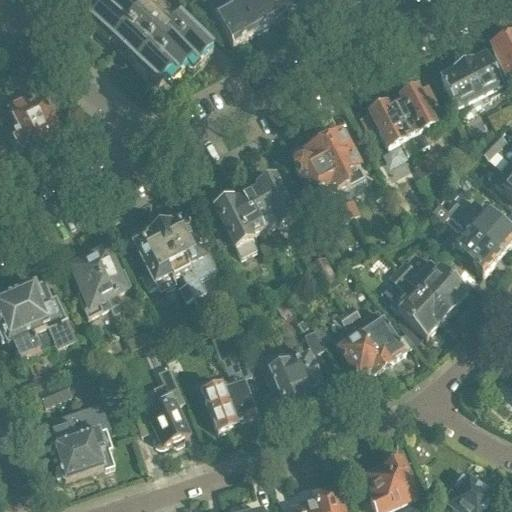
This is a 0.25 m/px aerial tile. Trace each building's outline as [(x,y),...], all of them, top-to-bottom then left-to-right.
[(167,38),(142,14),(155,0),(154,0),(115,0),(91,26),(100,35),(96,38),(109,50),(112,47),(137,69),(134,73),(146,85),(150,81),(159,90),(173,75),(178,80),(192,66),(197,71),(213,54),(180,24),(167,38)] [(236,6),(232,0),(226,0),(209,10),(215,20),(233,52),(254,40),(236,6)] [(232,0),(236,6),(237,6),(254,40),(277,26),(261,0),(232,0)] [(261,0),(277,26),(298,14),(289,0),(261,0)] [(511,38),(511,39),(502,44),(500,49),(492,53),(509,87),(511,85),(511,38)] [(480,105),(482,110),(491,105),(490,104),(504,97),(490,69),(491,69),(489,65),(488,65),(485,60),(483,61),(479,59),(473,62),(472,66),(463,71),(468,81),(480,105)] [(468,81),(463,71),(453,76),(449,74),(443,77),(443,81),(441,83),(458,117),(460,115),(463,123),(467,124),(473,121),(474,117),(484,112),(482,110),(480,105),(468,81)] [(418,156),(419,156),(429,151),(423,138),(436,132),(426,112),(435,108),(427,92),(418,97),(417,96),(401,104),(403,108),(396,112),(418,156)] [(29,112),(26,106),(9,114),(20,134),(15,137),(18,142),(14,143),(20,154),(28,151),(31,157),(32,156),(34,161),(38,162),(49,156),(50,154),(48,149),(48,148),(48,146),(62,139),(52,121),(51,121),(47,115),(40,118),(35,109),(29,112)] [(369,142),(378,137),(389,157),(382,161),(389,174),(406,164),(405,162),(418,156),(396,112),(388,115),(386,112),(370,120),(370,121),(361,126),(369,142)] [(496,137),(511,121),(511,115),(511,113),(490,124),(496,137)] [(313,155),(336,198),(363,185),(341,141),(334,138),(326,142),(323,150),(313,155)] [(489,147),(497,156),(505,147),(497,139),(489,147)] [(488,165),(497,156),(489,147),(480,156),(488,165)] [(328,202),(336,198),(313,155),(305,159),(302,158),(296,161),(294,167),(296,170),(294,174),(309,205),(316,208),(320,215),(332,209),(328,202)] [(424,167),(430,178),(438,174),(433,163),(424,167)] [(421,183),(430,178),(424,167),(415,172),(421,183)] [(511,168),(510,167),(501,177),(505,181),(497,191),(511,203),(511,168)] [(247,203),(264,237),(277,230),(283,242),(299,234),(274,182),(269,181),(259,185),(257,191),(260,196),(247,203)] [(264,237),(247,203),(233,210),(230,204),(226,202),(217,207),(215,212),(240,264),(255,257),(249,244),(264,237)] [(345,208),(352,223),(360,219),(352,204),(345,208)] [(511,252),(511,238),(480,211),(474,206),(465,216),(456,208),(448,217),(502,264),(511,252)] [(343,227),(352,223),(345,208),(335,212),(343,227)] [(448,218),(439,210),(432,219),(446,232),(445,233),(453,241),(446,250),(483,283),(496,268),(498,269),(502,264),(448,217),(448,218)] [(169,232),(160,236),(182,280),(186,289),(193,303),(200,299),(204,297),(198,286),(217,277),(209,261),(205,263),(186,225),(170,233),(169,232)] [(160,301),(177,293),(173,285),(182,280),(160,236),(150,241),(151,243),(127,256),(148,297),(156,293),(160,301)] [(268,246),(276,261),(284,257),(276,242),(268,246)] [(267,265),(276,261),(268,246),(260,251),(267,265)] [(89,260),(109,304),(131,292),(124,276),(118,279),(107,254),(101,257),(100,254),(89,260)] [(99,309),(109,304),(89,260),(78,265),(79,269),(72,273),(83,298),(78,300),(89,324),(103,317),(99,309)] [(320,287),(334,280),(325,262),(311,270),(320,287)] [(404,267),(397,274),(448,323),(456,314),(456,313),(468,301),(431,266),(418,280),(404,267)] [(397,274),(388,284),(402,297),(390,310),(426,344),(438,332),(439,332),(448,323),(397,274)] [(330,294),(340,288),(334,281),(325,288),(330,294)] [(51,304),(44,288),(34,292),(34,291),(0,305),(0,336),(7,352),(13,350),(20,365),(54,350),(57,355),(75,347),(66,326),(65,326),(58,309),(57,309),(55,303),(51,304)] [(193,303),(186,289),(179,293),(186,307),(193,303)] [(200,299),(193,303),(199,314),(206,311),(200,299)] [(255,299),(245,304),(252,318),(262,314),(255,299)] [(353,329),(383,374),(392,368),(392,367),(405,358),(404,356),(412,350),(404,338),(396,344),(383,325),(382,325),(377,318),(363,327),(352,311),(351,312),(355,318),(360,324),(353,329)] [(345,317),(353,329),(360,324),(355,318),(351,312),(345,317)] [(346,334),(353,329),(345,317),(337,321),(346,334)] [(375,380),(383,374),(353,329),(346,334),(337,321),(336,322),(347,338),(333,347),(338,355),(360,388),(374,379),(375,380)] [(233,389),(223,393),(222,393),(222,392),(219,393),(216,387),(201,392),(217,439),(236,433),(235,429),(255,421),(242,385),(252,381),(230,337),(213,343),(222,369),(225,367),(233,389)] [(326,354),(317,341),(307,344),(313,359),(326,354)] [(111,364),(106,352),(97,356),(101,368),(111,364)] [(322,396),(308,361),(285,371),(281,362),(266,368),(270,379),(268,380),(266,384),(270,396),(274,397),(277,396),(285,416),(304,408),(303,404),(322,396)] [(24,387),(30,400),(55,390),(49,376),(24,387)] [(180,410),(171,388),(166,391),(154,395),(162,413),(148,419),(157,439),(154,442),(153,447),(155,450),(159,453),(163,453),(173,449),(177,452),(183,449),(184,444),(189,442),(175,412),(180,410)] [(45,413),(71,402),(65,389),(40,400),(45,413)] [(58,452),(55,453),(53,458),(58,473),(54,479),(56,486),(62,487),(63,490),(114,473),(108,456),(112,455),(106,437),(110,435),(102,411),(62,424),(65,434),(53,438),(58,452)] [(419,511),(402,469),(365,484),(373,505),(370,506),(372,511),(419,511)] [(487,500),(463,480),(451,494),(452,495),(443,507),(448,511),(496,511),(503,504),(491,494),(487,500)] [(336,511),(333,499),(314,503),(315,509),(303,511),(336,511)]
